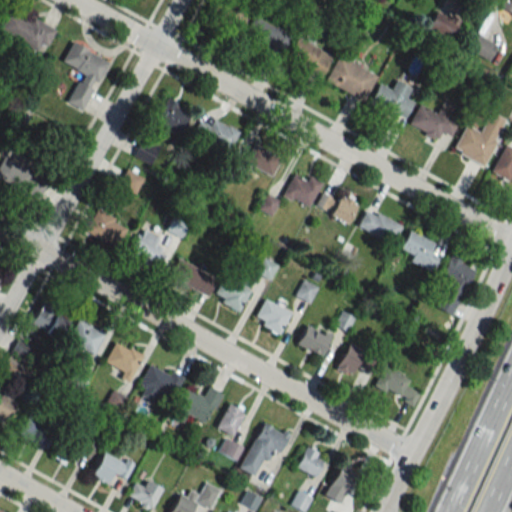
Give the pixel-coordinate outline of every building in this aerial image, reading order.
[(234,32),(244,11),(220,0),(216,0),(207,19),(234,32)] [(511,0),(511,12),(510,16),(496,8),(500,0),(511,0)] [(0,21),(0,34),(43,53),(53,30),(5,9),(0,21)] [(425,28),(449,39),(457,20),(434,9),(425,28)] [(286,35),(276,53),(239,33),(248,15),(286,35)] [(495,45),(475,35),(467,50),(487,60),(495,45)] [(328,56),(316,76),(281,57),(292,36),(328,56)] [(81,111),(107,62),(70,41),(60,61),(81,73),(65,102),(81,111)] [(372,75),(359,100),(320,79),(334,54),(372,75)] [(402,96),(391,117),(364,103),(375,82),(402,96)] [(189,111),(165,97),(151,121),(175,136),(189,111)] [(442,117),(430,137),(404,123),(415,102),(442,117)] [(501,120),(491,139),(493,140),(479,166),(456,153),(457,151),(450,147),(462,125),(476,132),(487,112),(501,120)] [(208,124),(197,120),(191,134),(229,151),(238,130),(211,118),(208,124)] [(131,156),(149,165),(159,146),(141,136),(131,156)] [(242,163),(269,177),(279,157),(252,143),(242,163)] [(502,144),(511,149),(511,167),(505,180),(487,171),(502,144)] [(0,156),(26,170),(15,191),(0,183),(0,156)] [(132,194),(142,178),(126,168),(115,184),(132,194)] [(279,194),(304,208),(318,185),(293,170),(279,194)] [(389,244),(399,224),(364,207),(354,227),(389,244)] [(126,225),(94,209),(83,230),(114,247),(126,225)] [(158,239),(139,228),(126,250),(157,269),(166,254),(154,247),(158,239)] [(436,255),(429,251),(433,243),(406,230),(398,248),(406,252),(403,259),(428,271),(436,255)] [(267,281),(277,264),(262,255),(252,272),(267,281)] [(471,267),(446,256),(437,276),(445,280),(433,308),(450,315),(471,267)] [(214,277),(175,258),(166,277),(205,296),(214,277)] [(222,275),(249,290),(237,312),(219,302),(221,298),(212,293),(222,275)] [(308,303),(316,287),(301,279),(292,295),(308,303)] [(262,298),(289,313),(277,335),(259,325),(262,320),(252,315),(262,298)] [(64,320),(53,339),(25,324),(38,300),(55,309),(52,314),(64,320)] [(100,333),(89,354),(63,339),(74,319),(100,333)] [(304,326),(294,343),(318,356),(330,335),(322,331),(320,335),(304,326)] [(138,354),(127,375),(101,361),(112,340),(138,354)] [(346,343),(334,365),(348,373),(360,350),(346,343)] [(181,376),(167,401),(135,384),(146,363),(166,374),(168,369),(181,376)] [(418,393),(405,385),(408,380),(382,365),(372,385),(382,390),(383,387),(402,397),(400,400),(411,406),(418,393)] [(211,401),(200,422),(173,408),(185,387),(211,401)] [(0,425),(1,426),(15,405),(0,394),(0,425)] [(213,426),(230,436),(244,411),(227,401),(213,426)] [(15,433),(37,444),(47,424),(26,413),(15,433)] [(237,466),(260,423),(278,432),(280,429),(288,433),(278,453),(272,450),(267,459),(260,456),(250,473),(237,466)] [(66,462),(79,441),(62,430),(48,451),(66,462)] [(215,452),(234,460),(241,445),(222,437),(215,452)] [(292,466),(312,477),(324,457),(304,445),(292,466)] [(89,475),(107,484),(112,474),(123,480),(131,463),(103,449),(89,475)] [(322,495),(338,503),(353,474),(336,466),(322,495)] [(159,488),(148,509),(123,495),(130,482),(139,486),(143,479),(159,488)] [(203,482),(193,501),(208,509),(218,490),(203,482)] [(295,489),(287,504),(302,511),(310,497),(295,489)] [(244,490),(237,502),(252,511),(259,498),(244,490)]
